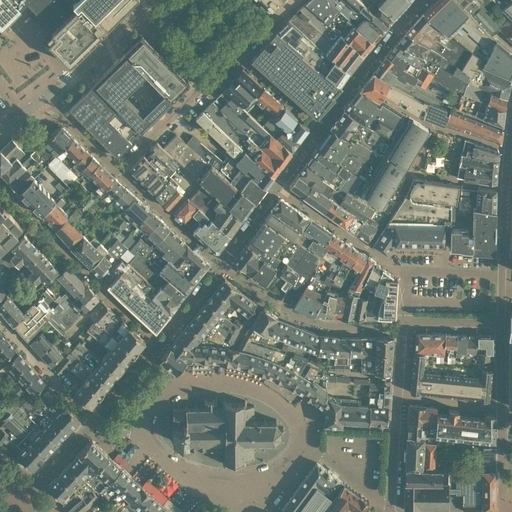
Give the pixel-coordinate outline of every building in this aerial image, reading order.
[(0,0),(0,29),(2,31),(28,5),(35,11),(34,12),(35,13),(44,22),(44,23),(45,24),(46,23),(52,29),(53,30),(80,3),(94,18),(112,0),(0,0)] [(52,31),(46,37),(50,40),(47,42),(48,43),(58,53),(68,64),(69,64),(70,64),(70,63),(80,54),(80,53),(90,43),(91,43),(101,32),(101,31),(100,32),(100,31),(99,31),(105,26),(106,26),(106,27),(106,28),(106,27),(107,28),(118,18),(118,17),(128,7),(135,0),(112,0),(94,18),(80,3),(53,30),(52,31)] [(260,0),(263,2),(262,3),(269,10),(270,10),(271,9),(273,12),(284,0),(260,0)] [(328,0),(308,0),(305,3),(349,43),(362,55),(371,44),(373,42),(347,19),(349,17),(328,0)] [(368,20),(344,0),(328,0),(349,17),(347,19),(373,42),(382,31),(369,19),(368,20)] [(344,0),(368,20),(369,19),(382,31),(387,25),(359,0),(344,0)] [(373,0),(359,0),(387,25),(393,17),(373,0)] [(373,0),(393,17),(409,0),(373,0)] [(491,36),(456,0),(436,0),(424,13),(469,50),(481,58),(478,64),(486,67),(485,68),(510,78),(511,72),(511,53),(496,40),(491,36)] [(456,0),(491,36),(496,40),(498,38),(494,34),(499,29),(502,26),(481,5),(476,0),(456,0)] [(511,0),(501,9),(511,18),(511,0)] [(349,43),(305,3),(296,11),(332,44),(348,57),(349,56),(357,62),(362,55),(349,43)] [(296,11),(288,19),(307,37),(322,50),(349,71),(357,62),(349,56),(348,57),(332,44),(296,11)] [(469,50),(424,13),(414,24),(429,35),(430,35),(434,38),(432,40),(439,44),(438,46),(443,50),(465,61),(461,69),(469,74),(474,64),(476,66),(478,64),(481,58),(469,50)] [(307,37),(288,19),(277,31),(286,40),(287,39),(303,53),(302,54),(313,63),(312,64),(323,73),(324,72),(340,85),(349,71),(322,50),(307,37)] [(502,26),(499,29),(511,40),(511,21),(508,19),(502,26)] [(414,24),(406,32),(444,57),(461,69),(465,61),(443,50),(438,46),(439,44),(432,40),(434,38),(430,35),(429,35),(414,24)] [(286,40),(277,31),(250,60),(313,114),(312,114),(316,117),(324,107),(325,107),(323,105),(331,96),(333,97),(333,96),(332,95),(340,85),(324,72),(323,73),(312,64),(313,63),(302,54),(303,53),(287,39),(286,40)] [(400,39),(397,42),(411,50),(412,49),(421,57),(427,59),(431,61),(434,63),(441,67),(468,81),(476,67),(476,66),(474,64),(469,74),(461,69),(444,57),(406,32),(402,36),(404,37),(402,39),(401,38),(400,39)] [(124,54),(148,78),(172,103),(190,85),(154,48),(155,47),(143,35),(139,38),(137,39),(135,41),(134,42),(134,43),(134,44),(133,44),(124,54)] [(411,50),(397,42),(392,49),(407,58),(423,67),(429,71),(434,63),(431,61),(427,59),(421,57),(412,49),(411,50)] [(407,58),(392,49),(386,56),(398,64),(417,76),(423,67),(407,58)] [(148,78),(124,54),(119,58),(91,86),(90,86),(86,90),(87,90),(68,109),(116,157),(150,124),(144,118),(141,120),(137,116),(131,122),(115,105),(138,82),(141,84),(148,78)] [(398,64),(386,56),(381,62),(396,73),(395,75),(404,80),(405,77),(413,82),(415,80),(424,86),(430,89),(434,82),(448,90),(449,88),(456,91),(457,89),(462,92),(468,81),(441,67),(434,63),(429,71),(423,67),(417,76),(398,64)] [(396,73),(381,62),(373,72),(391,83),(400,87),(414,94),(428,102),(431,103),(433,98),(424,94),(423,95),(420,93),(424,86),(415,80),(413,82),(405,77),(404,80),(395,75),(396,73)] [(231,79),(222,89),(227,94),(242,107),(246,111),(248,112),(255,104),(257,103),(254,100),(265,89),(262,86),(243,67),(242,68),(231,79)] [(476,67),(468,81),(490,91),(506,98),(510,81),(476,67)] [(391,83),(373,72),(372,73),(373,73),(375,74),(371,79),(368,84),(369,86),(373,88),(376,90),(384,93),(390,97),(394,100),(397,102),(399,103),(402,105),(408,107),(411,109),(415,111),(418,114),(420,110),(423,111),(424,108),(425,108),(425,110),(428,102),(414,94),(400,87),(391,83)] [(468,81),(462,92),(462,94),(487,103),(490,91),(468,81)] [(360,106),(392,127),(394,127),(398,128),(406,115),(379,99),(380,99),(378,98),(361,87),(351,100),(360,106)] [(272,117),(283,106),(282,105),(265,89),(254,100),(257,103),(265,110),(271,115),(272,117)] [(223,90),(237,104),(235,106),(234,105),(232,107),(227,102),(219,109),(230,119),(242,131),(248,136),(281,165),(285,160),(283,159),(290,152),(290,153),(291,151),(285,146),(262,126),(248,112),(246,111),(242,107),(227,94),(223,90)] [(506,98),(490,91),(487,103),(496,107),(496,109),(505,110),(506,98)] [(360,106),(351,100),(343,110),(344,110),(365,125),(366,122),(373,125),(372,127),(387,135),(392,127),(360,106)] [(211,102),(202,111),(227,135),(245,151),(273,176),(281,165),(248,136),(242,131),(230,119),(219,109),(211,102)] [(428,102),(425,110),(423,116),(444,124),(448,114),(445,113),(446,109),(431,103),(428,102)] [(496,107),(487,103),(483,119),(503,127),(505,110),(496,109),(496,107)] [(283,106),(272,117),(274,118),(273,119),(285,129),(299,141),(299,140),(300,140),(309,128),(296,119),(297,118),(285,107),(283,106)] [(271,115),(265,110),(259,117),(265,123),(262,126),(285,146),(291,151),(299,141),(285,129),(273,119),(274,118),(272,117),(271,115)] [(365,125),(344,110),(337,119),(352,130),(353,129),(378,146),(380,147),(385,138),(364,126),(365,125)] [(448,114),(444,124),(500,143),(503,130),(450,110),(448,114)] [(227,135),(202,111),(195,119),(226,148),(226,149),(228,151),(226,153),(231,158),(241,167),(240,167),(265,188),(273,176),(245,151),(227,135)] [(384,155),(368,181),(360,194),(387,209),(394,198),(404,174),(403,173),(403,175),(400,174),(403,169),(402,169),(405,165),(413,153),(421,141),(430,129),(429,129),(429,130),(420,123),(412,118),(407,127),(403,125),(386,154),(396,160),(395,162),(384,155)] [(352,130),(337,119),(330,128),(330,129),(339,135),(340,133),(347,137),(352,138),(370,148),(370,149),(374,151),(378,146),(353,129),(352,130)] [(59,152),(73,138),(60,126),(43,142),(30,154),(31,156),(43,168),(47,164),(59,152)] [(339,135),(330,129),(330,130),(331,131),(331,133),(329,133),(321,144),(321,146),(321,147),(319,147),(318,146),(317,147),(338,161),(338,162),(349,169),(358,175),(364,166),(361,164),(370,149),(370,148),(352,138),(347,137),(340,133),(339,135)] [(206,160),(185,143),(176,134),(163,148),(181,164),(197,178),(203,185),(223,201),(236,186),(211,165),(206,160)] [(193,135),(186,142),(185,143),(206,160),(211,165),(236,186),(255,201),(257,198),(256,197),(258,197),(261,192),(261,189),(264,189),(265,188),(240,167),(235,173),(193,135)] [(78,177),(70,169),(73,166),(86,150),(73,138),(59,152),(47,164),(69,186),(70,185),(75,189),(78,186),(76,184),(78,182),(80,183),(82,181),(78,177)] [(461,154),(498,161),(499,152),(497,149),(478,144),(464,139),(461,153),(461,154)] [(43,168),(31,156),(29,158),(28,161),(24,165),(18,159),(24,153),(11,140),(0,150),(0,173),(17,192),(18,191),(33,177),(43,168)] [(143,155),(137,160),(131,167),(133,168),(133,170),(131,172),(153,193),(181,164),(163,148),(155,141),(151,146),(159,153),(156,156),(151,151),(145,157),(143,155)] [(338,161),(317,147),(312,154),(333,169),(334,169),(337,171),(336,172),(344,178),(349,170),(349,169),(338,162),(338,161)] [(364,166),(358,175),(368,181),(384,155),(381,154),(381,155),(374,151),(370,149),(361,164),(364,166)] [(86,150),(73,166),(78,171),(81,169),(87,175),(88,174),(99,162),(86,150)] [(333,169),(312,154),(306,163),(319,172),(338,185),(344,178),(336,172),(337,171),(334,169),(333,169)] [(498,161),(461,154),(460,155),(461,155),(461,157),(459,163),(481,167),(497,170),(497,165),(498,161)] [(99,162),(88,174),(102,187),(98,191),(101,193),(105,189),(104,189),(115,177),(99,162)] [(298,174),(307,181),(320,190),(319,191),(332,199),(339,203),(343,197),(333,192),(338,185),(319,172),(306,163),(306,164),(299,174),(298,174)] [(459,164),(459,165),(456,177),(478,181),(481,167),(459,163),(458,164),(459,164)] [(497,170),(481,167),(478,181),(496,183),(497,170)] [(344,178),(338,185),(333,192),(343,197),(339,203),(353,213),(364,219),(355,233),(368,242),(377,228),(376,227),(378,225),(377,222),(374,221),(367,215),(371,208),(351,195),(362,179),(349,170),(349,171),(344,178)] [(307,181),(298,174),(294,179),(295,180),(293,182),(292,182),(289,186),(324,211),(332,199),(319,191),(320,190),(307,181)] [(41,215),(55,201),(48,193),(42,199),(40,197),(46,192),(43,188),(37,194),(35,192),(41,186),(33,177),(18,191),(36,210),(41,215)] [(125,187),(115,177),(104,189),(105,189),(101,193),(95,198),(90,204),(95,209),(104,199),(108,203),(109,201),(112,198),(111,197),(112,196),(115,198),(125,187)] [(203,185),(189,200),(199,208),(206,214),(230,235),(242,219),(223,201),(203,185),(197,178),(196,179),(203,185)] [(456,203),(458,185),(413,178),(409,187),(406,195),(401,203),(386,226),(387,226),(395,226),(444,227),(444,228),(450,228),(451,228),(451,221),(455,221),(456,203)] [(162,201),(175,186),(168,180),(164,185),(156,195),(162,201)] [(65,190),(59,183),(55,186),(62,193),(65,190)] [(175,186),(162,201),(169,208),(183,193),(176,186),(175,186)] [(255,201),(236,186),(223,201),(242,219),(255,201)] [(112,198),(109,201),(108,203),(113,208),(118,213),(135,196),(125,187),(115,198),(112,196),(111,197),(112,198)] [(478,191),(476,208),(495,211),(496,190),(478,187),(478,191)] [(74,211),(55,230),(71,248),(83,236),(71,224),(90,204),(95,198),(90,193),(74,211)] [(135,196),(118,213),(113,218),(119,223),(119,227),(123,227),(125,229),(126,230),(127,230),(128,230),(129,230),(129,229),(132,226),(134,228),(151,211),(135,196)] [(61,198),(49,211),(43,217),(49,224),(62,209),(60,207),(65,202),(61,198)] [(199,208),(189,200),(187,198),(174,213),(215,251),(218,251),(230,235),(206,214),(199,208)] [(273,208),(271,211),(298,229),(297,231),(299,233),(301,232),(305,235),(307,232),(304,229),(311,219),(307,216),(307,215),(298,210),(297,210),(282,199),(278,200),(273,208)] [(332,199),(324,211),(345,226),(353,213),(339,203),(332,199)] [(0,251),(17,235),(16,233),(22,227),(3,207),(1,209),(0,207),(0,251)] [(62,209),(49,224),(55,230),(74,211),(70,207),(65,212),(62,209)] [(495,225),(495,211),(476,208),(473,208),(473,224),(495,225)] [(160,219),(151,211),(134,228),(128,235),(131,237),(137,231),(143,236),(146,233),(160,219)] [(265,219),(264,220),(276,229),(277,229),(286,235),(291,239),(294,240),(299,233),(297,231),(298,229),(271,211),(270,212),(271,212),(267,217),(270,220),(269,222),(265,219)] [(364,219),(353,213),(345,226),(355,233),(364,219)] [(160,219),(146,233),(143,236),(153,245),(169,228),(160,219)] [(324,245),(332,233),(311,219),(304,229),(307,232),(305,235),(301,232),(299,233),(294,240),(299,244),(305,249),(313,254),(314,251),(332,264),(336,256),(326,249),(327,248),(324,245)] [(256,231),(251,238),(279,258),(285,262),(299,244),(294,240),(291,239),(286,235),(277,229),(276,229),(264,220),(259,227),(260,228),(258,231),(256,231)] [(494,253),(495,225),(473,224),(472,235),(472,248),(472,250),(472,251),(472,252),(473,252),(473,251),(492,253),(494,253)] [(395,226),(386,226),(373,245),(387,254),(394,245),(401,245),(401,244),(444,245),(444,228),(444,227),(395,226)] [(128,234),(125,237),(121,242),(125,246),(135,255),(138,252),(185,293),(194,283),(186,276),(186,275),(183,273),(184,272),(171,261),(187,244),(169,228),(153,245),(155,247),(153,249),(140,237),(136,242),(131,237),(128,235),(128,234)] [(472,248),(472,235),(467,235),(468,232),(461,232),(461,229),(451,228),(450,228),(450,245),(449,247),(472,248)] [(119,231),(118,232),(115,230),(112,233),(118,239),(121,242),(125,237),(119,231)] [(345,242),(332,233),(324,245),(327,248),(326,249),(336,256),(345,242)] [(14,261),(32,243),(23,234),(11,247),(15,251),(10,257),(14,261)] [(83,236),(71,248),(83,260),(100,243),(94,237),(90,242),(83,236)] [(279,258),(251,238),(252,239),(252,241),(247,244),(247,243),(246,244),(274,265),(279,258)] [(118,239),(107,250),(90,267),(98,274),(116,256),(125,246),(121,242),(118,239)] [(336,256),(332,264),(328,269),(337,274),(339,275),(344,277),(346,273),(347,272),(349,268),(351,266),(360,251),(352,246),(345,242),(336,256)] [(41,252),(32,243),(14,261),(18,265),(24,260),(28,265),(41,252)] [(107,250),(100,243),(83,260),(90,267),(107,250)] [(192,249),(187,244),(171,261),(184,272),(183,273),(186,275),(186,276),(194,283),(210,263),(199,254),(199,253),(193,248),(192,249)] [(274,265),(246,244),(233,261),(263,284),(264,284),(267,287),(273,278),(270,275),(276,266),(274,265)] [(305,249),(299,244),(285,262),(287,263),(279,274),(286,279),(280,286),(286,291),(281,298),(283,299),(294,304),(312,275),(318,265),(314,262),(317,257),(313,254),(305,249)] [(347,272),(346,273),(354,278),(358,272),(367,256),(360,251),(351,266),(349,268),(347,272)] [(41,252),(28,265),(32,269),(27,274),(32,278),(49,261),(41,252)] [(138,252),(135,255),(128,262),(145,278),(155,287),(157,284),(179,301),(180,300),(179,299),(184,293),(185,294),(185,293),(138,252)] [(358,272),(354,278),(349,286),(345,295),(344,297),(345,297),(340,318),(353,318),(354,310),(358,295),(357,295),(362,284),(363,281),(373,261),(374,260),(367,256),(358,272)] [(58,270),(49,261),(32,278),(36,282),(41,277),(45,282),(58,270)] [(389,278),(389,273),(373,261),(363,281),(362,284),(370,289),(372,290),(373,289),(379,292),(381,292),(377,306),(377,317),(387,318),(387,315),(394,315),(396,278),(389,278)] [(128,262),(124,268),(140,283),(140,284),(152,296),(151,296),(170,313),(179,301),(160,286),(157,284),(155,287),(145,278),(128,262)] [(74,298),(87,285),(67,265),(54,278),(74,298)] [(114,273),(117,276),(109,286),(124,301),(155,330),(170,313),(151,296),(152,296),(140,284),(140,283),(124,268),(120,273),(116,270),(114,273)] [(312,275),(294,304),(293,305),(314,314),(323,316),(324,316),(326,302),(321,300),(326,292),(330,285),(334,279),(327,276),(325,278),(315,272),(313,276),(312,275)] [(337,292),(331,317),(340,318),(345,297),(344,297),(345,295),(349,286),(354,278),(346,273),(344,277),(338,289),(337,292)] [(337,274),(334,279),(330,285),(338,289),(344,277),(339,275),(337,274)] [(239,290),(225,279),(215,290),(236,306),(247,316),(256,303),(239,290)] [(354,310),(353,318),(364,318),(364,308),(366,299),(370,289),(362,284),(357,295),(358,295),(354,310)] [(64,293),(61,297),(49,285),(46,288),(55,298),(49,305),(40,295),(39,297),(29,306),(25,310),(26,311),(13,324),(27,340),(50,316),(65,331),(80,313),(98,296),(87,285),(74,298),(71,301),(64,293)] [(338,289),(330,285),(326,292),(321,300),(326,302),(324,316),(331,317),(337,292),(338,289)] [(364,308),(364,318),(364,319),(377,319),(377,317),(377,306),(381,292),(379,292),(373,289),(372,290),(370,289),(366,299),(364,308)] [(215,290),(206,302),(220,313),(226,318),(236,306),(215,290)] [(29,306),(39,297),(34,292),(24,301),(29,306)] [(11,300),(14,298),(9,293),(6,295),(0,302),(0,308),(6,315),(15,305),(11,300)] [(111,334),(113,331),(111,329),(120,319),(113,312),(114,312),(101,301),(89,314),(111,334)] [(226,318),(220,313),(206,302),(197,313),(213,325),(215,327),(214,327),(225,336),(232,342),(240,328),(233,323),(226,318)] [(15,305),(6,315),(13,324),(26,311),(25,310),(23,308),(20,310),(15,305)] [(266,335),(277,318),(278,318),(264,308),(251,326),(246,335),(251,340),(261,343),(263,339),(264,339),(266,335)] [(197,313),(187,324),(207,341),(208,341),(209,343),(209,344),(209,345),(208,361),(222,363),(228,348),(212,345),(212,344),(212,342),(212,341),(211,339),(210,338),(207,336),(214,327),(215,327),(213,325),(197,313)] [(236,318),(233,323),(240,328),(243,322),(236,318)] [(291,324),(277,318),(266,335),(284,342),(291,324)] [(111,334),(135,353),(145,341),(122,322),(113,331),(111,334)] [(187,324),(177,337),(193,349),(192,360),(208,361),(209,345),(209,344),(209,343),(208,341),(207,341),(187,324)] [(320,336),(291,324),(284,342),(318,355),(318,353),(320,336)] [(225,336),(214,327),(207,336),(210,338),(211,339),(212,341),(212,342),(212,344),(212,345),(228,348),(232,342),(225,336)] [(101,360),(118,374),(127,364),(110,349),(103,344),(87,331),(84,335),(91,341),(88,344),(81,338),(79,341),(101,360)] [(40,354),(50,345),(46,340),(47,339),(41,332),(30,343),(40,354)] [(444,345),(445,334),(418,333),(416,335),(414,351),(425,352),(430,353),(431,348),(438,349),(437,355),(447,355),(448,351),(444,351),(445,349),(447,349),(447,345),(444,345)] [(127,364),(135,353),(111,334),(103,344),(110,349),(127,364)] [(320,334),(320,336),(318,353),(327,354),(327,365),(329,365),(329,370),(334,371),(335,365),(335,355),(338,338),(338,337),(320,334)] [(456,335),(445,334),(444,345),(447,345),(447,349),(445,349),(444,351),(448,351),(447,355),(454,355),(454,354),(456,335)] [(456,335),(454,354),(460,354),(460,350),(463,351),(463,354),(465,355),(466,335),(456,335)] [(476,335),(466,335),(465,355),(476,355),(476,353),(475,347),(476,335)] [(493,336),(476,335),(475,347),(476,353),(493,354),(493,336)] [(193,349),(177,337),(159,359),(176,372),(185,361),(191,361),(192,360),(193,349)] [(376,337),(361,338),(361,351),(375,352),(375,353),(391,354),(393,337),(376,337)] [(232,349),(228,348),(222,363),(226,364),(229,364),(236,366),(247,369),(254,371),(265,375),(271,360),(274,351),(250,342),(244,338),(238,350),(232,349)] [(335,355),(335,365),(334,371),(349,371),(350,359),(350,355),(360,355),(361,355),(361,351),(361,338),(352,338),(338,338),(335,355)] [(15,350),(7,341),(0,347),(0,357),(3,361),(15,350)] [(109,384),(118,374),(101,360),(79,341),(70,351),(72,353),(79,359),(109,384)] [(55,350),(50,345),(40,354),(50,366),(62,356),(56,349),(55,350)] [(361,355),(360,355),(360,372),(378,373),(390,374),(391,354),(375,353),(375,352),(361,351),(361,355)] [(425,352),(414,351),(410,392),(478,398),(478,399),(489,400),(492,370),(481,369),(480,378),(423,372),(425,352)] [(15,375),(27,364),(18,353),(6,364),(15,375)] [(62,362),(67,366),(80,377),(101,394),(109,384),(79,359),(72,353),(70,354),(69,353),(62,362)] [(292,370),(285,384),(293,388),(301,393),(303,395),(314,378),(316,375),(319,370),(310,366),(305,373),(306,374),(304,377),(299,374),(300,372),(304,365),(306,365),(308,359),(298,356),(296,361),(293,368),(292,370)] [(272,361),(271,360),(265,375),(275,379),(284,384),(285,384),(292,370),(276,362),(277,359),(274,357),(272,361)] [(67,366),(62,362),(54,370),(59,375),(62,371),(67,366)] [(27,364),(15,375),(24,385),(36,374),(27,364)] [(76,382),(80,377),(67,366),(62,371),(76,382)] [(314,378),(303,395),(309,399),(317,404),(325,411),(326,396),(327,387),(327,374),(319,370),(316,375),(314,378)] [(377,381),(389,382),(390,374),(378,373),(377,381)] [(36,374),(24,385),(33,395),(45,384),(36,374)] [(80,377),(76,382),(70,388),(74,392),(91,406),(101,394),(80,377)] [(370,405),(368,423),(370,423),(369,425),(385,426),(385,424),(387,424),(387,423),(389,423),(389,418),(387,418),(388,400),(389,382),(369,380),(369,385),(367,405),(370,405)] [(52,416),(68,431),(80,419),(64,404),(49,388),(39,396),(40,397),(38,400),(52,416)] [(325,411),(324,425),(342,426),(342,421),(352,422),(368,423),(370,405),(367,405),(357,405),(358,400),(341,399),(337,398),(336,400),(326,396),(325,411)] [(68,431),(52,416),(50,418),(38,405),(36,403),(35,404),(30,398),(19,407),(57,443),(68,431)] [(173,424),(173,425),(172,425),(172,430),(172,433),(172,435),(172,440),(186,440),(186,442),(186,452),(189,451),(189,449),(196,449),(196,451),(198,451),(198,449),(200,449),(200,448),(204,448),(204,449),(205,449),(205,451),(207,451),(207,449),(214,449),(215,451),(216,451),(216,449),(224,449),(224,460),(222,463),(223,464),(226,461),(242,461),(244,464),(246,462),(243,459),(243,458),(252,458),(253,459),(254,459),(253,457),(253,450),(255,450),(262,450),(263,451),(264,450),(263,449),(263,445),(264,445),(264,443),(273,443),(275,445),(276,445),(275,442),(280,438),(283,439),(283,437),(281,436),(281,429),(284,428),(283,427),(280,427),(276,422),(277,420),(275,419),(274,421),(265,421),(265,419),(263,419),(263,421),(254,421),(254,419),(253,419),(253,412),(253,411),(253,409),(254,407),(255,406),(254,405),(253,406),(246,406),(244,406),(243,405),(246,402),(245,400),(242,403),(226,403),(223,400),(222,402),(224,404),(224,408),(215,408),(215,401),(217,399),(216,398),(214,400),(212,400),(208,400),(207,400),(205,400),(203,398),(202,399),(204,401),(204,408),(197,408),(197,406),(195,406),(195,408),(187,408),(187,406),(185,406),(185,409),(172,409),(172,424),(173,424)] [(3,413),(8,418),(26,434),(31,439),(30,440),(47,455),(57,443),(41,428),(19,407),(14,402),(3,413)] [(435,424),(436,413),(437,408),(409,405),(408,422),(426,423),(426,424),(435,424)] [(435,424),(434,438),(433,442),(435,442),(435,443),(437,443),(438,435),(495,442),(495,414),(484,412),(483,418),(458,415),(459,410),(448,409),(447,414),(436,413),(435,424)] [(26,434),(8,418),(3,423),(18,438),(14,442),(16,444),(26,434)] [(408,422),(407,436),(434,438),(435,424),(426,424),(426,423),(408,422)] [(26,434),(16,444),(21,449),(17,455),(33,470),(47,455),(30,440),(31,439),(26,434)] [(434,438),(407,436),(406,448),(404,448),(404,457),(405,457),(405,468),(436,469),(436,466),(434,466),(435,443),(435,442),(433,442),(434,438)] [(78,454),(68,465),(83,479),(91,470),(97,476),(99,473),(103,476),(100,480),(102,481),(96,487),(100,490),(121,468),(106,453),(91,439),(77,454),(78,454)] [(482,509),(496,509),(495,447),(482,447),(482,466),(473,466),(474,449),(471,448),(471,466),(448,465),(448,470),(448,483),(448,492),(455,492),(455,493),(462,493),(462,510),(482,510),(482,509)] [(353,511),(355,510),(358,511),(361,511),(369,501),(343,482),(338,478),(333,475),(335,472),(329,468),(327,470),(322,467),(316,463),(282,510),(283,511),(282,511),(353,511)] [(68,465),(57,476),(90,506),(90,505),(99,496),(92,490),(93,489),(92,488),(93,488),(92,488),(97,483),(90,476),(85,481),(83,479),(68,465)] [(121,468),(100,490),(103,493),(110,500),(112,498),(131,477),(121,468)] [(442,469),(436,469),(405,468),(405,483),(441,483),(442,469)] [(82,511),(90,506),(57,476),(47,487),(62,501),(67,495),(76,503),(67,510),(68,511),(82,511)] [(131,477),(112,498),(116,501),(112,505),(118,511),(141,486),(131,477)] [(441,483),(405,483),(404,509),(447,510),(448,483),(441,483)] [(152,495),(141,486),(118,511),(119,511),(137,511),(152,495)] [(152,495),(137,511),(155,511),(162,504),(152,495)]
